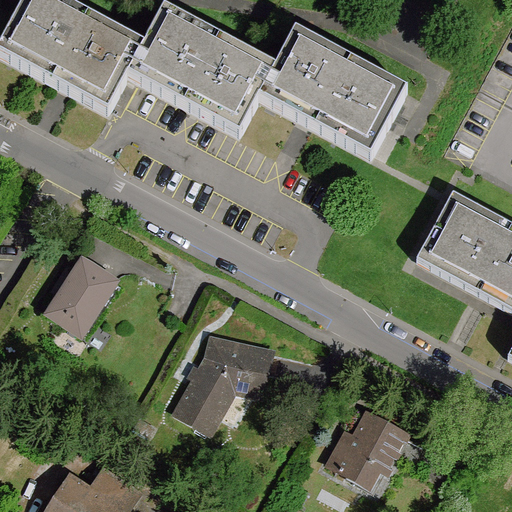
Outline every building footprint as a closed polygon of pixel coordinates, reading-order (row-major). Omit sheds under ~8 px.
[(146,49),(54,0),(29,0),(0,53),(0,59),(110,120),(129,84),(146,49)] [(165,13),(146,49),(129,84),(239,142),(260,104),(278,72),(165,13)] [(297,35),(278,72),(260,104),(372,164),(410,95),(297,35)] [(511,227),(455,196),(416,266),(511,316),(511,227)] [(116,286),(84,265),(54,312),(67,321),(62,328),(82,340),(116,286)] [(273,356),(214,342),(207,362),(178,418),(211,435),(222,417),(215,410),(225,392),(262,400),(273,356)] [(407,440),(370,419),(356,442),(348,438),(331,469),(369,491),(380,473),(387,477),(397,459),(407,440)] [(424,450),(407,440),(397,459),(413,468),(424,450)] [(131,511),(141,497),(105,473),(91,494),(71,482),(50,511),(131,511)]
